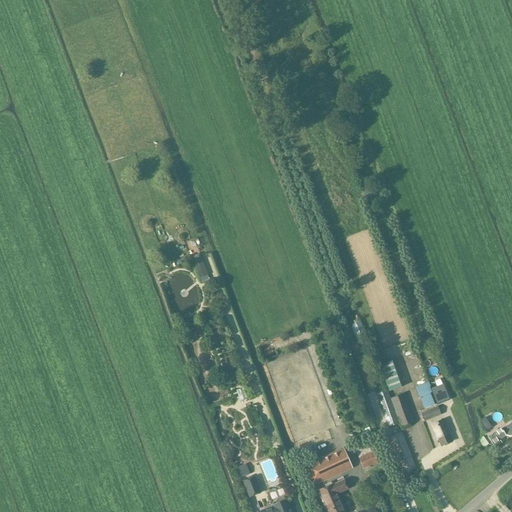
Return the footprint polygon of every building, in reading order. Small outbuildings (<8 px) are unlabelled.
[(369,189),(363,191),(364,195),(365,198),(372,196),(371,192),(369,189)] [(208,275),(202,258),(193,261),(199,279),(208,275)] [(357,328),(355,329),(358,336),(364,334),(361,327),(357,328)] [(391,360),(379,364),(389,391),(401,387),(391,360)] [(415,386),(424,409),(435,405),(427,382),(415,386)] [(388,391),(378,395),(388,423),(398,420),(390,399),(388,391)] [(404,394),(390,399),(401,427),(414,422),(404,394)] [(437,407),(422,413),(425,422),(441,415),(437,407)] [(480,421),(486,431),(491,427),(485,418),(480,421)] [(441,446),(452,441),(443,420),(432,425),(441,446)] [(510,437),(511,436),(511,422),(501,430),(501,429),(488,438),(493,445),(505,436),(510,437)] [(402,471),(414,466),(400,432),(388,437),(402,471)] [(363,468),(377,461),(373,452),(371,453),(367,444),(354,450),(363,468)] [(342,449),(303,467),(312,486),(351,468),(342,449)] [(250,474),(246,464),(237,468),(241,478),(250,474)] [(249,497),(261,493),(254,477),(243,482),(249,497)] [(343,481),(319,491),(328,511),(343,511),(336,494),(347,489),(343,481)] [(272,507),(260,511),(291,511),(287,500),(285,500),(285,499),(283,498),(279,499),(278,501),(279,503),(272,506),(272,507)]
